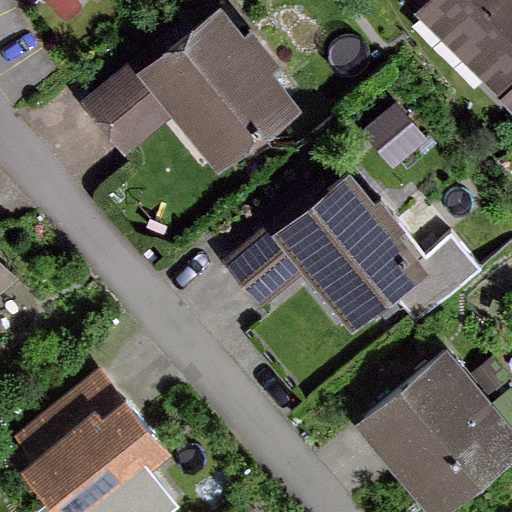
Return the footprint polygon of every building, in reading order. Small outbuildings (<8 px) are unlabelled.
[(211,0),(191,0),(72,99),(117,154),(162,117),(202,164),(289,92),(211,0)] [(511,0),(403,0),(400,4),(511,116),(511,0)] [(214,259),(254,305),(291,274),(339,330),(431,253),(344,150),(214,259)] [(0,285),(15,274),(0,255),(0,285)] [(430,511),(511,447),(511,443),(434,351),(345,415),(426,511),(430,511)] [(172,447),(99,359),(1,439),(19,461),(5,473),(37,511),(167,511),(183,499),(154,463),(172,447)]
